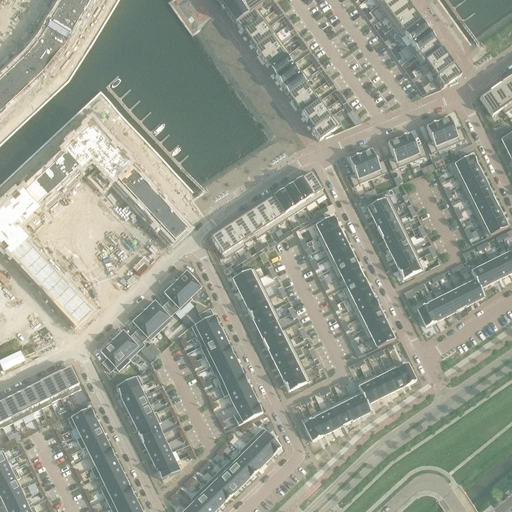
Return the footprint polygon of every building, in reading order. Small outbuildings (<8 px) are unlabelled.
[(19,0),(17,3),(28,9),(33,0),(19,0)] [(75,0),(65,0),(63,5),(83,18),(89,8),(75,0)] [(75,0),(89,8),(93,0),(75,0)] [(219,0),(228,12),(225,14),(235,27),(237,26),(258,11),(262,8),(256,0),(219,0)] [(372,0),(379,9),(391,0),(372,0)] [(404,0),(391,0),(379,9),(386,19),(407,4),(404,0)] [(17,3),(13,11),(23,17),(28,9),(17,3)] [(407,4),(386,19),(394,29),(415,14),(407,4)] [(63,5),(57,14),(78,27),(83,18),(63,5)] [(13,11),(8,19),(18,26),(23,17),(13,11)] [(258,11),(237,26),(243,35),(264,20),(258,11)] [(57,14),(52,24),(72,36),(78,27),(57,14)] [(415,14),(394,29),(401,40),(405,37),(422,25),(415,14)] [(8,19),(3,27),(12,34),(18,26),(8,19)] [(264,20),(243,35),(250,44),(271,29),(264,20)] [(52,24),(46,33),(67,45),(72,36),(52,24)] [(422,25),(405,37),(411,46),(428,34),(422,25)] [(3,27),(0,29),(0,35),(6,40),(12,34),(3,27)] [(271,29),(250,44),(256,53),(277,38),(271,29)] [(46,33),(40,42),(61,54),(67,45),(46,33)] [(428,34),(411,46),(418,55),(435,43),(428,34)] [(277,38),(256,53),(262,62),(283,47),(277,38)] [(40,42),(34,50),(52,65),(61,54),(40,42)] [(418,55),(414,58),(421,68),(425,65),(442,53),(435,43),(418,55)] [(283,47),(262,62),(269,71),(286,59),(290,56),(283,47)] [(28,58),(44,76),(52,65),(34,50),(34,51),(28,58)] [(442,53),(425,65),(430,72),(447,60),(442,53)] [(28,58),(20,66),(36,83),(44,76),(28,58)] [(286,59),(269,71),(275,79),(292,67),(286,59)] [(447,60),(430,72),(435,80),(453,68),(447,60)] [(20,66),(12,73),(28,91),(36,83),(20,66)] [(292,67),(275,79),(281,88),(298,75),(292,67)] [(435,80),(433,81),(441,91),(449,86),(450,88),(457,84),(455,82),(461,77),(454,67),(453,68),(435,80)] [(12,73),(4,81),(20,98),(28,91),(12,73)] [(298,75),(281,88),(288,97),(307,84),(309,82),(302,73),(298,75)] [(107,87),(107,89),(111,93),(127,78),(122,74),(116,79),(107,87)] [(127,78),(111,93),(115,97),(116,97),(126,88),(131,83),(127,78)] [(511,83),(509,79),(500,86),(511,104),(511,83)] [(0,84),(0,92),(13,105),(20,98),(4,81),(0,84)] [(117,98),(117,100),(121,104),(136,89),(132,84),(126,89),(117,98)] [(307,84),(288,97),(295,107),(312,95),(314,93),(307,84)] [(511,104),(500,86),(490,93),(505,115),(511,109),(511,104)] [(136,89),(121,104),(124,108),(126,107),(135,99),(141,94),(136,89)] [(0,92),(0,107),(5,113),(13,105),(0,92)] [(490,93),(479,100),(492,118),(502,111),(504,115),(505,115),(490,93)] [(127,108),(127,110),(131,114),(146,100),(142,95),(136,100),(127,108)] [(312,95),(295,107),(301,115),(318,103),(312,95)] [(146,100),(131,114),(134,118),(136,118),(145,110),(151,104),(146,100)] [(318,103),(301,115),(306,123),(323,111),(318,103)] [(137,119),(137,121),(140,125),(156,110),(152,105),(146,110),(137,119)] [(156,110),(140,125),(144,129),(146,129),(154,121),(161,115),(156,110)] [(323,111),(306,123),(312,132),(329,119),(323,111)] [(312,132),(311,132),(319,143),(325,139),(326,140),(333,137),(331,134),(341,127),(333,117),(329,119),(312,132)] [(147,130),(147,131),(151,136),(163,124),(158,119),(147,130)] [(438,124),(448,148),(465,141),(461,130),(455,132),(449,119),(438,124)] [(163,124),(151,136),(155,140),(156,140),(164,133),(168,129),(163,124)] [(428,128),(426,129),(432,142),(426,144),(431,156),(448,148),(438,124),(428,128)] [(88,132),(64,153),(82,172),(82,171),(92,162),(101,172),(92,179),(103,191),(111,184),(129,167),(130,166),(116,151),(114,153),(110,148),(112,146),(95,128),(90,134),(88,132)] [(507,134),(504,128),(493,133),(496,139),(507,134)] [(157,141),(157,142),(161,147),(174,135),(169,130),(165,133),(157,141)] [(174,135),(161,147),(166,152),(167,151),(175,144),(179,141),(174,135)] [(408,136),(399,140),(410,165),(427,158),(422,146),(417,148),(416,149),(413,142),(411,135),(409,136),(408,136)] [(511,135),(501,141),(507,151),(511,148),(511,135)] [(388,145),(390,151),(393,158),(392,159),(388,161),(392,172),(409,165),(410,165),(399,140),(388,145)] [(168,152),(168,154),(172,159),(185,147),(180,141),(176,145),(168,152)] [(472,146),(459,151),(462,157),(475,152),(472,146)] [(185,147),(172,159),(176,163),(178,163),(186,156),(190,152),(185,147)] [(361,156),(360,156),(371,181),(388,174),(383,163),(378,165),(374,158),(372,152),(371,152),(361,157),(361,156)] [(66,155),(58,163),(74,181),(83,172),(82,171),(82,172),(64,153),(66,155)] [(179,164),(179,166),(184,171),(196,159),(191,153),(179,164)] [(349,161),(349,162),(352,168),(355,175),(354,175),(349,177),(354,189),(371,181),(360,156),(351,160),(351,161),(349,161)] [(466,160),(450,168),(455,178),(477,168),(472,157),(466,160)] [(57,164),(49,172),(65,189),(74,181),(58,163),(57,164)] [(129,167),(111,184),(119,192),(137,176),(129,167)] [(477,168),(455,178),(461,189),(482,178),(478,168),(477,168)] [(49,172),(41,179),(57,196),(65,189),(49,172)] [(311,174),(301,181),(315,203),(325,196),(311,174)] [(137,176),(119,192),(126,200),(144,184),(137,176)] [(482,178),(461,189),(466,199),(487,188),(482,178)] [(41,179),(33,186),(50,204),(57,196),(41,179)] [(301,181),(291,187),(305,209),(315,203),(301,181)] [(144,184),(126,200),(127,200),(129,199),(135,206),(133,207),(134,208),(151,191),(144,184)] [(33,186),(25,194),(41,212),(50,204),(33,186)] [(291,187),(281,194),(295,215),(305,209),(291,187)] [(487,188),(466,199),(471,209),(492,198),(487,188)] [(151,191),(134,208),(142,217),(159,200),(151,191)] [(3,210),(0,213),(0,247),(10,258),(12,257),(26,244),(29,241),(19,230),(29,221),(36,230),(48,219),(41,212),(25,194),(23,192),(8,206),(10,208),(5,213),(3,210)] [(281,194),(272,200),(286,222),(295,215),(281,194)] [(389,198),(367,209),(372,220),(394,209),(389,198)] [(492,198),(471,209),(476,219),(498,208),(493,198),(492,198)] [(159,200),(142,217),(149,224),(167,208),(159,200)] [(272,200),(262,206),(276,228),(286,222),(272,200)] [(262,206),(252,213),(266,235),(276,228),(262,206)] [(167,208),(149,224),(157,232),(174,216),(167,208)] [(498,208),(476,219),(481,230),(503,219),(498,209),(498,208)] [(394,209),(372,220),(377,230),(399,219),(394,209)] [(252,213),(242,219),(254,239),(256,241),(266,235),(252,213)] [(125,216),(123,218),(127,223),(131,219),(127,214),(125,216)] [(174,216),(157,232),(164,240),(181,223),(174,216)] [(333,218),(314,228),(319,238),(338,228),(333,218)] [(242,219),(231,226),(244,246),(254,239),(242,219)] [(399,219),(377,230),(382,240),(383,240),(404,229),(399,219)] [(503,219),(481,230),(486,240),(508,229),(503,219)] [(181,223),(164,240),(171,248),(188,231),(181,223)] [(231,226),(221,233),(235,254),(246,248),(244,246),(231,226)] [(319,238),(316,239),(322,250),(344,239),(338,228),(319,238)] [(404,229),(383,240),(388,250),(409,240),(404,229)] [(221,233),(210,239),(225,261),(235,254),(221,233)] [(344,239),(322,250),(327,260),(349,249),(344,239)] [(409,240),(388,250),(393,261),(415,250),(409,240)] [(26,244),(12,257),(19,264),(33,251),(26,244)] [(33,251),(19,264),(27,273),(45,257),(36,248),(33,251)] [(349,249),(327,260),(332,271),(354,260),(349,249)] [(415,250),(393,261),(398,271),(397,271),(420,260),(415,250)] [(509,255),(500,259),(509,277),(511,275),(511,259),(508,250),(507,250),(509,254),(509,255)] [(45,257),(27,273),(34,280),(52,264),(45,257)] [(490,262),(489,262),(499,282),(509,277),(500,259),(491,264),(491,263),(490,262)] [(354,260),(332,271),(337,281),(341,279),(359,270),(354,260)] [(420,260),(397,271),(403,281),(423,272),(418,262),(420,260)] [(489,262),(480,267),(490,286),(499,282),(489,262)] [(52,264),(34,280),(41,288),(58,272),(52,264)] [(480,269),(471,274),(484,300),(485,299),(480,291),(490,286),(480,267),(479,267),(480,269)] [(254,270),(232,281),(238,291),(259,280),(254,270)] [(359,270),(341,279),(346,288),(364,280),(359,270)] [(58,272),(41,288),(48,296),(66,279),(58,272)] [(178,282),(175,284),(191,300),(201,290),(196,284),(197,283),(193,278),(191,279),(186,274),(178,282)] [(473,278),(464,283),(475,305),(484,300),(471,274),(473,278)] [(132,278),(127,283),(131,287),(136,282),(132,278)] [(66,279),(48,296),(56,304),(73,287),(66,279)] [(259,280),(238,291),(243,301),(265,290),(259,280)] [(346,288),(342,290),(347,301),(369,290),(364,280),(346,288)] [(464,283),(454,288),(465,310),(465,309),(475,305),(464,283)] [(173,287),(164,295),(170,301),(166,305),(175,314),(181,321),(195,308),(190,303),(192,301),(191,300),(175,284),(172,287),(173,287)] [(73,287),(56,304),(63,311),(80,295),(73,287)] [(455,290),(445,295),(455,314),(456,314),(465,310),(454,288),(453,288),(455,290)] [(265,290),(243,301),(248,312),(270,301),(265,290)] [(369,290),(347,301),(352,311),(374,300),(369,290)] [(80,295),(63,311),(70,319),(88,303),(80,295)] [(446,297),(437,301),(446,319),(455,314),(445,295),(446,297)] [(374,300),(352,311),(357,322),(379,311),(374,300)] [(270,301),(248,312),(253,322),(275,311),(270,301)] [(427,306),(436,324),(446,319),(437,301),(427,306)] [(88,303),(70,319),(78,327),(95,311),(88,303)] [(146,311),(143,314),(160,333),(172,322),(169,319),(175,314),(166,305),(161,310),(155,304),(146,312),(146,311)] [(427,306),(417,311),(426,329),(427,329),(436,324),(427,306)] [(202,323),(191,329),(196,338),(219,327),(214,317),(210,311),(199,316),(202,323)] [(275,311),(253,322),(258,333),(276,324),(280,322),(275,311)] [(379,311),(357,322),(363,332),(384,321),(379,311)] [(141,317),(133,324),(139,331),(134,335),(143,345),(147,340),(150,343),(160,333),(143,314),(142,315),(141,316),(141,317)] [(384,321),(363,332),(368,342),(372,340),(389,331),(384,321)] [(276,324),(258,333),(263,342),(280,333),(276,324)] [(219,327),(196,338),(201,348),(224,337),(219,327)] [(280,333),(263,342),(268,352),(290,341),(285,331),(280,333)] [(389,331),(372,340),(377,350),(395,342),(389,331)] [(114,341),(112,344),(129,362),(145,347),(143,345),(134,335),(129,340),(123,334),(115,341),(114,341)] [(201,348),(200,348),(205,358),(228,346),(224,337),(201,348)] [(290,341),(268,352),(273,363),(295,352),(290,341)] [(109,346),(101,354),(107,361),(102,365),(110,375),(116,370),(119,373),(130,363),(129,362),(112,344),(109,346)] [(228,346),(205,358),(209,368),(233,356),(228,346)] [(295,352),(273,363),(278,373),(300,362),(295,352)] [(233,356),(209,368),(214,377),(238,366),(233,356)] [(300,362),(278,373),(283,383),(305,373),(300,362)] [(407,365),(398,370),(406,388),(416,383),(407,365)] [(238,366),(214,377),(215,378),(216,378),(220,386),(243,375),(238,366)] [(395,366),(385,371),(387,375),(396,393),(406,388),(398,370),(395,366)] [(70,370),(60,375),(71,396),(81,391),(70,370)] [(305,373),(283,383),(288,394),(306,385),(311,383),(305,373)] [(60,375),(50,380),(60,400),(61,402),(71,396),(60,375)] [(220,386),(219,387),(224,397),(248,385),(243,375),(220,386)] [(376,375),(366,380),(377,402),(387,397),(378,379),(376,375)] [(387,375),(378,379),(387,397),(396,393),(387,375)] [(138,378),(115,389),(120,398),(142,387),(138,378)] [(50,380),(41,384),(51,405),(60,400),(50,380)] [(366,380),(356,385),(359,392),(370,414),(371,414),(368,407),(377,402),(366,380)] [(41,384),(31,389),(42,411),(52,406),(51,405),(41,384)] [(248,385),(224,397),(224,398),(229,396),(233,404),(253,395),(248,385)] [(142,387),(120,398),(124,407),(144,397),(140,389),(143,388),(142,387)] [(31,389),(21,394),(32,416),(42,411),(31,389)] [(359,392),(350,397),(361,419),(370,414),(359,392)] [(21,394),(12,399),(22,421),(32,416),(21,394)] [(253,395),(233,404),(238,414),(257,404),(253,395)] [(144,397),(124,407),(129,416),(148,407),(144,397)] [(350,397),(340,402),(351,424),(361,419),(350,397)] [(12,399),(2,404),(12,425),(22,421),(12,399)] [(340,402),(330,407),(341,429),(351,424),(340,402)] [(2,404),(0,404),(0,425),(2,429),(3,430),(12,425),(2,404)] [(238,414),(234,416),(239,427),(263,415),(257,404),(238,414)] [(148,407),(129,416),(133,426),(153,416),(148,407)] [(330,407),(321,412),(332,434),(341,429),(330,407)] [(76,417),(68,421),(73,432),(76,430),(96,420),(90,410),(83,413),(80,415),(76,417)] [(321,412),(311,416),(322,438),(332,434),(321,412)] [(153,416),(133,426),(138,435),(161,423),(156,414),(153,416)] [(311,416),(301,421),(312,443),(322,438),(311,416)] [(96,420),(76,430),(80,439),(100,429),(96,420)] [(161,423),(138,435),(142,444),(162,434),(158,426),(161,424),(161,423)] [(80,439),(76,441),(81,452),(86,449),(105,440),(100,429),(80,439)] [(263,430),(255,438),(274,457),(281,449),(276,444),(278,442),(273,438),(272,439),(263,430)] [(162,434),(142,444),(147,453),(167,443),(162,434)] [(255,438),(247,445),(266,465),(274,457),(255,438)] [(105,440),(86,449),(90,459),(110,449),(105,440)] [(167,443),(147,453),(152,462),(171,452),(167,443)] [(247,445),(239,453),(240,454),(258,472),(266,465),(247,445)] [(110,449),(90,459),(95,468),(114,458),(110,449)] [(221,449),(216,453),(220,458),(225,453),(223,452),(221,449)] [(171,452),(152,462),(156,471),(176,461),(171,452)] [(240,454),(233,461),(251,479),(258,472),(240,454)] [(95,468),(91,470),(96,481),(100,478),(120,469),(114,458),(95,468)] [(232,460),(223,469),(242,488),(250,480),(251,479),(233,461),(232,460)] [(176,461),(156,471),(161,481),(181,472),(176,461)] [(7,463),(0,466),(0,477),(11,472),(7,463)] [(120,469),(100,478),(104,487),(124,477),(120,469)] [(223,469),(215,476),(234,495),(242,488),(223,469)] [(11,472),(0,477),(0,490),(16,482),(20,480),(15,470),(11,472)] [(215,476),(207,484),(226,503),(234,495),(215,476)] [(104,487),(100,489),(105,499),(129,487),(124,477),(104,487)] [(188,481),(184,485),(188,489),(192,485),(191,484),(188,481)] [(16,482),(0,490),(0,498),(1,501),(21,491),(16,482)] [(207,484),(199,492),(218,511),(226,503),(207,484)] [(129,487),(105,499),(110,509),(134,497),(129,487)] [(21,491),(1,501),(5,509),(25,500),(21,491)] [(199,492),(191,500),(194,504),(202,511),(216,511),(218,511),(199,492)] [(134,497),(110,509),(111,511),(129,511),(139,507),(134,497)] [(25,500),(5,509),(6,511),(22,511),(29,509),(25,500)]
